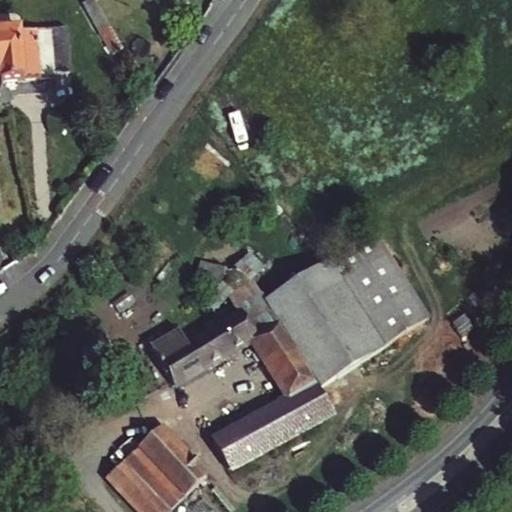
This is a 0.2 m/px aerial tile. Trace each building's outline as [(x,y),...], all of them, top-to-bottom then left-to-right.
[(56,79),(53,31),(0,33),(0,89),(3,89),(3,83),(56,79)] [(335,277),(385,254),(374,234),(327,262),(335,277)] [(385,254),(335,277),(341,287),(380,354),(427,327),(385,254)] [(311,287),(335,277),(327,262),(302,277),(311,287)] [(245,281),(238,269),(222,272),(219,287),(226,297),(242,295),(245,281)] [(335,277),(311,287),(302,277),(263,300),(279,325),(327,295),(341,287),(335,277)] [(380,354),(341,287),(327,295),(366,362),(380,354)] [(366,362),(327,295),(279,325),(317,390),(366,362)] [(279,325),(269,332),(255,308),(189,347),(181,331),(180,332),(151,348),(169,383),(173,389),(253,348),(287,404),(214,443),(229,471),(332,416),(317,390),(279,325)] [(137,511),(172,511),(207,479),(159,429),(107,478),(137,511)]
